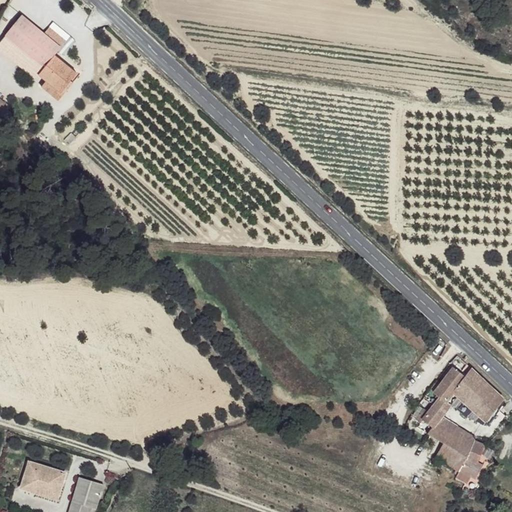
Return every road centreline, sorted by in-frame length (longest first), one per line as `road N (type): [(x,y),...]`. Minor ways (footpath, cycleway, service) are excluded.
road 1 (primary): [(100,0),(511,384)]
road 2 (residential): [(0,421),(266,511)]
road 3 (unknown): [(457,333),(394,416),(387,453),(410,468)]
